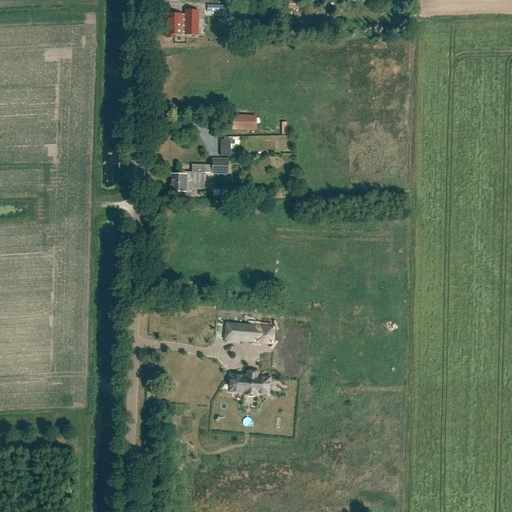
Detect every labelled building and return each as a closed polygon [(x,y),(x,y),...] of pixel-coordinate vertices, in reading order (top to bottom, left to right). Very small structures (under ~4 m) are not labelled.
[(167,38),(175,38),(175,35),(181,35),(185,35),(198,35),(198,20),(194,20),(194,10),(186,10),(185,18),(182,18),(182,14),(167,14),(167,38)] [(254,131),(255,116),(231,115),(231,130),(254,131)] [(227,174),(227,158),(211,158),(210,174),(227,174)] [(204,184),(204,173),(187,172),(179,172),(179,174),(171,174),(171,191),(178,192),(178,194),(186,194),(186,193),(192,194),(192,189),(196,189),(196,183),(204,184)] [(259,327),(257,342),(272,343),(273,328),(272,328),(272,324),(261,323),(260,327),(259,327)] [(227,324),(225,339),(242,340),(243,326),(227,324)] [(257,372),(248,371),(247,377),(231,375),(229,391),(244,392),(244,394),(247,394),(248,397),(253,397),(254,395),(257,395),(257,393),(268,394),(269,379),(257,377),(257,372)]
